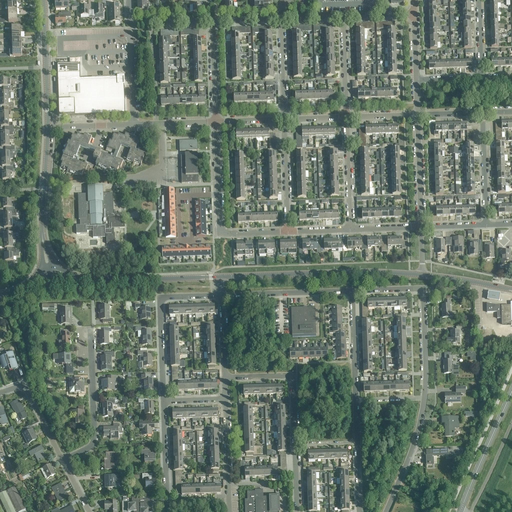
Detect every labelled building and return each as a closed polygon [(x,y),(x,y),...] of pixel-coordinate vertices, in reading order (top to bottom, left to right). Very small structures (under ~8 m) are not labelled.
[(69,3),(70,3),(70,0),(55,0),(56,9),(69,8),(69,3)] [(255,0),(255,1),(255,8),(263,8),(263,12),(268,11),(268,2),(263,2),(262,0),(259,0),(258,0),(255,0)] [(197,2),(190,3),(190,6),(193,6),(194,13),(201,12),(201,5),(197,5),(197,2)] [(148,4),(138,5),(138,11),(141,11),(141,15),(148,14),(148,11),(147,11),(147,7),(148,7),(148,4)] [(234,4),(225,4),(225,9),(229,9),(229,14),(236,13),(236,9),(234,9),(234,4)] [(119,5),(109,5),(110,22),(115,22),(115,25),(119,25),(119,21),(119,5)] [(88,6),(80,6),(81,15),(88,15),(89,18),(92,18),(92,11),(88,11),(88,6)] [(95,11),(92,11),(92,18),(95,18),(95,19),(103,18),(103,6),(94,6),(95,11)] [(66,18),(71,17),(71,13),(61,13),(61,17),(56,17),(56,24),(66,24),(66,18)] [(365,24),(362,24),(362,30),(359,30),(356,30),(356,37),(364,37),(367,37),(367,30),(365,30),(365,24)] [(193,39),(193,45),(201,45),(201,38),(199,39),(199,36),(196,36),(193,36),(190,36),(190,39),(193,39)] [(159,40),(159,46),(167,46),(169,46),(171,46),(171,40),(170,40),(170,37),(167,37),(164,37),(161,37),(161,40),(159,40)] [(80,64),(57,65),(59,116),(125,114),(124,78),(81,79),(80,64)] [(335,70),(326,71),(326,77),(325,77),(325,79),(335,78),(335,70)] [(10,79),(0,79),(0,86),(3,87),(4,90),(11,90),(10,79)] [(371,99),(371,91),(365,91),(365,88),(362,88),(362,91),(358,91),(358,99),(371,99)] [(0,92),(0,97),(0,100),(8,100),(8,96),(9,95),(9,92),(11,92),(11,90),(4,90),(4,93),(0,92)] [(4,106),(4,110),(11,110),(13,109),(13,106),(13,103),(8,103),(8,100),(0,100),(0,106),(4,106)] [(0,113),(1,120),(9,119),(9,115),(10,115),(10,113),(11,113),(11,110),(4,110),(4,112),(0,113)] [(5,127),(5,130),(14,129),(14,126),(13,126),(13,123),(9,123),(9,119),(1,120),(1,127),(5,127)] [(496,132),(496,135),(502,135),(502,133),(505,133),(504,130),(508,130),(508,122),(501,122),(501,125),(502,128),(502,131),(496,132)] [(1,133),(1,140),(10,139),(9,135),(13,135),(13,133),(14,132),(14,129),(5,130),(5,133),(1,133)] [(80,145),(88,149),(89,145),(85,143),(86,141),(90,143),(92,139),(85,136),(83,138),(78,136),(77,138),(73,136),(71,140),(72,140),(71,143),(68,142),(67,146),(68,146),(65,154),(64,153),(60,163),(62,163),(61,167),(64,169),(65,168),(68,169),(67,171),(70,173),(71,172),(75,173),(75,172),(78,173),(78,174),(82,176),(83,172),(88,174),(91,167),(80,163),(80,165),(78,164),(78,166),(76,165),(77,164),(70,161),(71,160),(73,161),(76,155),(74,155),(75,154),(76,154),(76,153),(75,153),(75,152),(77,152),(80,145)] [(105,151),(115,155),(116,152),(115,151),(116,150),(118,151),(120,144),(127,147),(127,145),(129,146),(128,147),(129,147),(129,146),(130,147),(130,148),(135,150),(136,150),(139,140),(136,139),(128,136),(124,137),(118,137),(112,138),(113,139),(112,142),(109,141),(108,144),(109,145),(108,148),(107,148),(105,151)] [(5,146),(5,150),(14,149),(14,146),(11,146),(11,143),(10,143),(10,139),(1,140),(2,146),(5,146)] [(179,141),(180,151),(198,151),(197,141),(179,141)] [(2,153),(2,160),(10,160),(10,156),(11,156),(11,153),(15,153),(14,149),(5,150),(5,153),(2,153)] [(137,163),(141,164),(145,154),(139,152),(139,153),(132,151),(131,152),(130,152),(131,150),(127,149),(123,159),(127,160),(127,159),(131,161),(130,162),(134,163),(134,161),(138,162),(137,163)] [(123,170),(125,164),(115,160),(115,161),(108,159),(108,160),(106,160),(107,158),(106,158),(106,159),(105,159),(105,157),(100,155),(101,152),(97,150),(93,159),(97,161),(96,165),(99,167),(99,166),(107,169),(107,170),(110,171),(111,169),(114,170),(114,171),(117,172),(119,168),(123,170)] [(185,156),(181,156),(182,182),(182,184),(193,183),(198,183),(198,176),(199,176),(198,154),(185,154),(185,156)] [(6,167),(6,170),(13,169),(13,163),(10,163),(10,160),(2,160),(2,167),(6,167)] [(13,169),(6,170),(6,173),(3,173),(3,180),(11,180),(11,176),(12,176),(12,173),(13,173),(13,169)] [(87,231),(93,231),(93,238),(101,238),(101,237),(106,237),(106,244),(115,244),(115,233),(114,233),(114,232),(114,231),(120,231),(120,232),(125,231),(125,221),(112,222),(112,218),(113,218),(114,218),(113,218),(112,194),(113,194),(112,194),(103,194),(103,187),(88,187),(88,195),(78,195),(79,220),(80,220),(80,226),(76,226),(76,234),(87,234),(87,231)] [(7,208),(7,211),(14,211),(14,207),(13,207),(13,205),(11,205),(11,201),(3,201),(3,208),(7,208)] [(502,203),(494,203),(494,211),(498,211),(498,214),(505,214),(505,206),(502,206),(502,204),(502,203)] [(4,214),(4,221),(12,221),(12,217),(17,217),(16,210),(14,211),(7,211),(7,214),(4,214)] [(8,228),(8,231),(17,231),(17,227),(15,227),(15,221),(12,221),(4,221),(4,228),(8,228)] [(4,234),(5,241),(13,241),(15,241),(15,234),(17,234),(17,231),(8,231),(8,234),(4,234)] [(368,243),(365,243),(365,250),(368,250),(368,248),(371,248),(371,247),(375,247),(375,238),(368,239),(368,243)] [(382,238),(375,238),(375,247),(379,247),(379,248),(382,248),(382,251),(385,251),(385,242),(382,242),(382,238)] [(388,242),(385,242),(385,251),(388,251),(388,248),(391,247),(391,246),(395,246),(395,238),(387,238),(388,242)] [(401,238),(395,238),(395,246),(398,246),(398,247),(401,247),(401,248),(405,248),(405,241),(402,241),(401,238)] [(453,238),(454,253),(463,253),(463,247),(462,247),(462,243),(463,243),(463,238),(453,238)] [(342,239),(331,240),(331,248),(335,248),(335,249),(338,249),(338,248),(342,248),(342,246),(342,239)] [(345,239),(342,239),(342,246),(348,246),(348,249),(351,249),(351,247),(355,247),(355,239),(348,239),(348,243),(345,243),(345,239)] [(362,239),(355,239),(355,247),(358,247),(359,249),(362,248),(362,250),(365,250),(365,243),(362,243),(362,239)] [(310,249),(310,240),(299,241),(299,253),(303,253),(303,250),(306,250),(306,249),(310,249)] [(320,240),(310,240),(310,249),(314,249),(314,250),(317,250),(317,252),(319,253),(320,253),(320,249),(321,249),(320,240)] [(331,240),(320,240),(321,249),(324,248),(324,250),(327,249),(327,248),(331,248),(331,240)] [(9,248),(9,251),(16,251),(15,247),(14,247),(14,245),(13,245),(13,241),(5,241),(5,248),(9,248)] [(289,254),(288,242),(283,242),(283,241),(278,242),(278,245),(280,245),(281,254),(289,254)] [(293,242),(288,242),(289,254),(296,253),(296,241),(293,241),(293,242)] [(437,241),(437,254),(445,254),(444,241),(437,241)] [(470,244),(469,244),(469,255),(478,255),(478,252),(482,252),(481,241),(478,241),(474,241),(470,241),(470,244)] [(250,243),(244,243),(245,255),(253,255),(252,242),(250,242),(250,243)] [(256,242),(256,251),(259,251),(259,255),(267,254),(266,243),(261,243),(261,242),(256,242)] [(271,243),(266,243),(267,254),(275,254),(274,242),(271,242),(271,243)] [(245,255),(244,243),(239,244),(239,243),(236,243),(236,244),(234,244),(234,252),(237,252),(237,255),(245,255)] [(494,251),(494,244),(490,244),(490,243),(485,244),(485,248),(485,259),(494,258),(494,251)] [(511,247),(509,247),(509,250),(501,251),(501,258),(501,265),(507,265),(507,263),(508,263),(510,262),(510,259),(511,258),(511,247)] [(16,251),(9,251),(9,254),(5,254),(5,261),(13,261),(13,257),(19,257),(19,250),(16,251)] [(500,294),(488,292),(487,294),(487,298),(486,300),(499,302),(499,300),(500,296),(500,294)] [(406,299),(399,299),(400,308),(406,308),(406,310),(410,310),(410,303),(406,303),(406,299)] [(450,305),(451,305),(451,301),(444,301),(444,305),(442,305),(442,318),(450,318),(450,305)] [(511,306),(501,306),(487,304),(487,313),(497,312),(497,319),(501,319),(502,325),(511,324),(511,306)] [(103,319),(103,323),(113,322),(112,319),(109,319),(109,310),(108,310),(108,305),(99,306),(99,310),(100,310),(100,320),(103,319)] [(141,308),(141,309),(141,315),(140,315),(140,319),(151,319),(151,314),(150,314),(150,308),(144,308),(144,305),(135,305),(135,308),(141,308)] [(214,306),(208,306),(208,314),(217,314),(217,311),(214,311),(214,306)] [(304,335),(316,334),(316,323),(315,307),(308,307),(308,309),(303,309),(303,308),(291,308),(291,316),(294,316),(295,327),(292,327),(292,335),(304,335)] [(60,309),(61,324),(72,324),(72,316),(70,316),(70,308),(60,309)] [(138,338),(142,337),(143,345),(152,345),(151,331),(145,331),(145,327),(136,328),(136,332),(138,331),(138,338)] [(459,336),(463,336),(462,327),(456,328),(456,331),(451,331),(451,339),(447,339),(447,344),(459,344),(459,336)] [(108,332),(111,332),(111,329),(104,329),(104,333),(100,333),(100,345),(109,344),(108,332)] [(62,334),(62,341),(59,341),(59,347),(68,347),(68,345),(70,345),(70,333),(69,330),(60,330),(60,334),(62,334)] [(10,366),(12,370),(17,369),(12,353),(13,353),(12,350),(6,352),(7,356),(1,358),(3,365),(4,369),(10,366)] [(137,356),(140,355),(141,362),(139,362),(139,369),(146,369),(146,366),(149,366),(149,367),(150,367),(150,366),(152,366),(152,355),(147,355),(146,351),(137,351),(137,356)] [(337,351),(333,351),(333,353),(337,353),(337,359),(346,359),(346,351),(337,351)] [(110,358),(114,357),(114,352),(107,353),(107,356),(101,357),(101,371),(111,370),(110,358)] [(476,361),(476,352),(468,352),(468,357),(471,357),(471,361),(476,361)] [(71,364),(71,362),(71,354),(53,354),(54,360),(54,361),(54,362),(55,363),(56,364),(58,364),(69,364),(69,369),(68,369),(68,372),(73,372),(73,363),(71,364)] [(453,373),(453,375),(458,375),(458,367),(452,367),(452,361),(453,361),(452,357),(446,357),(446,361),(444,361),(444,374),(452,374),(453,373)] [(209,369),(215,369),(215,365),(216,365),(216,359),(207,359),(208,366),(209,369)] [(179,360),(171,360),(171,367),(172,367),(172,370),(179,370),(178,367),(179,367),(179,368),(184,368),(184,361),(179,361),(179,360)] [(144,379),(145,391),(153,390),(153,378),(150,379),(150,375),(141,375),(141,379),(144,379)] [(113,380),(116,380),(116,376),(108,376),(108,380),(102,380),(102,384),(103,384),(103,390),(111,390),(111,386),(114,386),(113,380)] [(75,388),(75,393),(84,393),(84,383),(79,383),(79,379),(70,379),(70,388),(75,388)] [(463,391),(465,391),(465,387),(456,388),(456,393),(445,394),(445,404),(452,404),(452,403),(461,403),(460,395),(463,394),(463,391)] [(117,400),(115,400),(105,401),(105,404),(103,404),(103,412),(102,412),(103,417),(113,416),(113,404),(117,403),(117,400)] [(144,403),(145,414),(154,414),(154,409),(153,409),(153,402),(147,403),(147,400),(139,400),(139,403),(144,403)] [(17,417),(19,422),(28,418),(25,413),(18,401),(11,404),(12,408),(14,407),(15,410),(14,410),(17,417)] [(84,415),(85,415),(85,406),(78,407),(78,411),(70,411),(70,415),(77,415),(77,419),(76,419),(76,424),(84,424),(84,415)] [(454,428),(459,428),(459,417),(442,418),(443,424),(445,423),(446,436),(454,436),(454,428)] [(152,428),(154,428),(153,423),(140,423),(140,429),(143,429),(143,431),(144,431),(144,435),(152,435),(152,428)] [(122,427),(119,427),(119,424),(113,424),(113,428),(103,428),(104,436),(110,435),(111,438),(119,438),(119,434),(122,434),(122,427)] [(23,433),(24,434),(23,435),(28,445),(38,440),(33,430),(28,432),(28,431),(23,433)] [(279,455),(281,455),(286,455),(286,451),(286,445),(278,445),(278,452),(279,452),(279,455)] [(46,458),(44,454),(43,451),(44,451),(42,446),(29,453),(31,457),(35,455),(39,462),(46,458)] [(245,446),(246,453),(246,456),(253,456),(253,452),(254,452),(254,446),(245,446)] [(432,457),(448,457),(448,450),(426,450),(427,456),(426,456),(426,465),(433,464),(432,457)] [(141,452),(141,454),(142,455),(144,455),(145,463),(155,463),(155,454),(151,454),(150,451),(141,452)] [(120,470),(119,454),(119,452),(106,453),(106,459),(104,460),(105,470),(111,470),(111,469),(115,469),(115,470),(120,470)] [(220,463),(211,463),(212,469),(212,473),(219,472),(219,469),(220,469),(220,463)] [(175,474),(182,474),(182,471),(183,471),(183,464),(174,464),(175,471),(175,474)] [(43,468),(48,479),(56,475),(53,469),(52,469),(49,465),(43,468)] [(278,474),(281,474),(281,467),(277,467),(278,467),(270,468),(271,476),(278,475),(278,474)] [(151,486),(157,486),(156,478),(151,478),(151,474),(142,474),(143,481),(146,481),(146,487),(151,487),(151,486)] [(116,485),(120,485),(120,480),(118,480),(118,476),(105,476),(105,488),(116,488),(116,485)] [(58,498),(60,502),(68,498),(66,494),(65,495),(64,493),(65,492),(61,485),(52,489),(57,499),(58,498)] [(0,493),(0,498),(0,499),(6,511),(24,511),(27,511),(26,508),(25,509),(15,487),(6,491),(0,493)] [(278,511),(278,496),(270,496),(270,497),(263,497),(260,496),(262,489),(262,490),(255,490),(255,492),(247,492),(247,500),(245,500),(245,511),(278,511)] [(151,511),(152,499),(143,500),(143,497),(131,497),(131,503),(127,503),(128,511),(133,511),(151,511)] [(110,508),(110,511),(116,511),(116,501),(110,501),(110,502),(105,502),(105,508),(110,508)]
